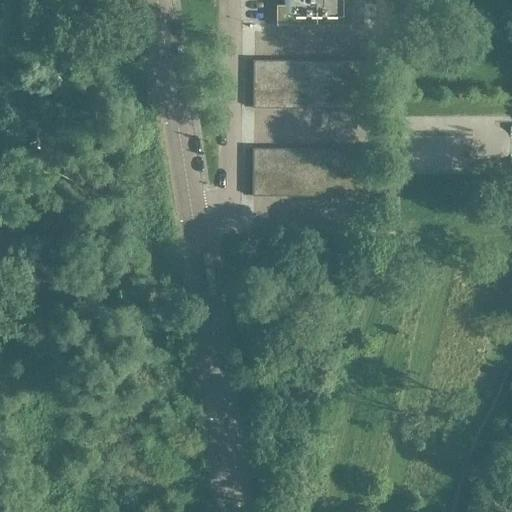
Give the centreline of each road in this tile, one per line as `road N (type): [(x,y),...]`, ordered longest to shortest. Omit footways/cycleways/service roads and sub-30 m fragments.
road 1 (tertiary): [(233,511),(200,204)]
road 2 (residential): [(200,204),(229,205),(233,0)]
road 3 (tertiary): [(200,204),(161,0)]
